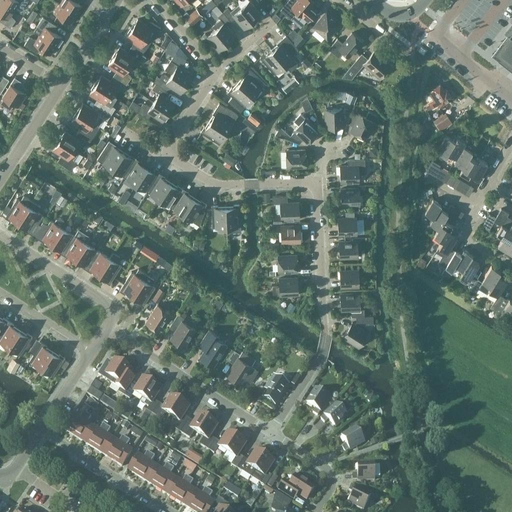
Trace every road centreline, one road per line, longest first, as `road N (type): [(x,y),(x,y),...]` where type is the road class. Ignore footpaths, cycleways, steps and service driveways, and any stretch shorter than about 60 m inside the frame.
road 1 (residential): [(270,433),(319,358),(324,334),(318,183)]
road 2 (residential): [(270,433),(107,326)]
road 3 (residential): [(318,183),(217,185),(161,156)]
road 4 (residential): [(167,511),(40,430)]
road 5 (residential): [(116,310),(0,233)]
